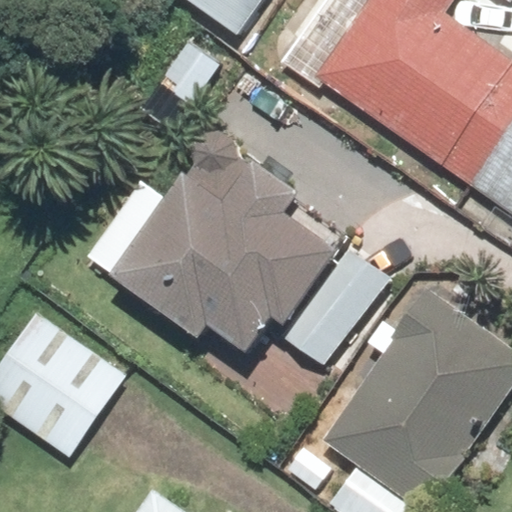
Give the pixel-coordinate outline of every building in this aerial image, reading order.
[(272,0),(174,0),(244,45),(272,0)] [(511,0),(377,0),(320,78),(511,218),(511,62),(453,19),(467,0),(495,0),(511,12),(511,0)] [(343,268),(290,225),(303,209),(242,159),(217,189),(197,173),(176,198),(157,183),(91,263),(200,353),(212,339),(250,369),(279,334),(328,375),(396,294),(352,258),(343,268)] [(374,350),(387,360),(328,446),(423,511),(440,511),(468,471),(460,466),(483,432),(490,436),(511,405),(511,354),(427,295),(397,338),(387,331),(374,350)] [(128,382),(39,317),(0,370),(0,411),(70,462),(128,382)] [(412,511),(360,470),(331,507),(337,511),(412,511)] [(173,511),(157,501),(149,511),(173,511)]
